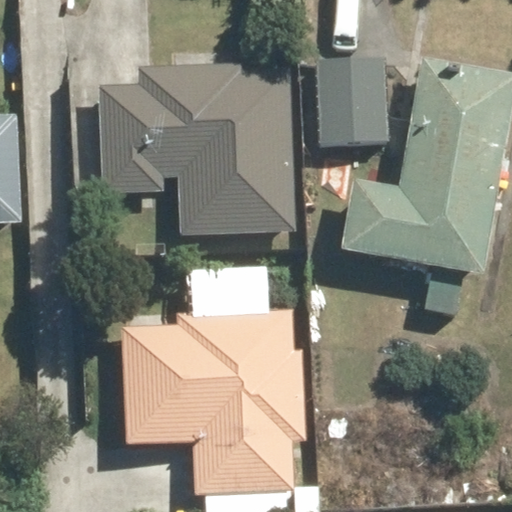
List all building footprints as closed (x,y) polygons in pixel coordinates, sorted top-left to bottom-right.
[(321,72),(320,146),(384,148),(385,73),(321,72)] [(353,184),(343,255),(398,263),(397,267),(486,278),(510,84),(422,73),(407,192),(353,184)] [(289,77),(282,77),(104,85),(108,178),(185,175),(188,238),(296,232),(289,77)] [(0,116),(0,224),(16,224),(12,116),(0,116)] [(197,500),(291,496),(289,442),(301,442),(297,324),(126,330),(130,448),(194,445),(197,500)]
